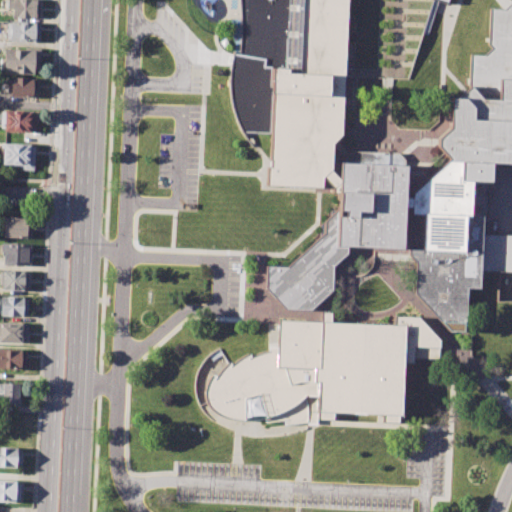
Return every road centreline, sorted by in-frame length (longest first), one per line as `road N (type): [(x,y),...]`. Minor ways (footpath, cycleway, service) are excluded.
road 1 (primary): [(67,511),(90,0)]
road 2 (primary): [(68,0),(46,511)]
